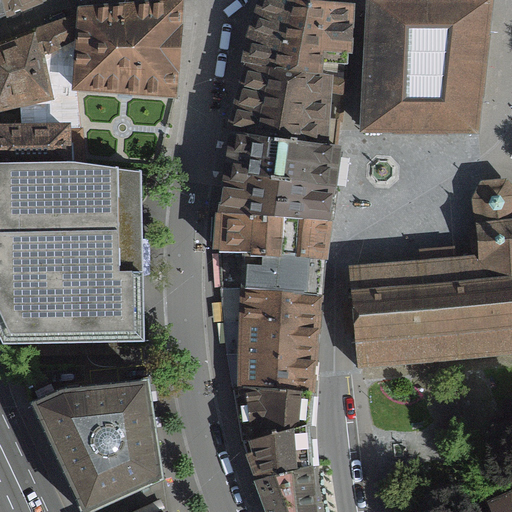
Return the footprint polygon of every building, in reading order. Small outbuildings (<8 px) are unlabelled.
[(0,0),(8,24),(44,8),(41,0),(0,0)] [(343,67),(348,17),(256,2),(245,75),(328,84),(331,65),(343,67)] [(428,6),(371,7),(365,134),(475,136),(483,6),(428,6)] [(72,93),(174,101),(178,58),(181,14),(78,20),(75,64),(72,93)] [(56,29),(35,38),(45,74),(75,64),(78,20),(56,29)] [(35,38),(0,52),(0,113),(51,102),(45,74),(35,38)] [(325,132),(328,84),(245,75),(231,146),(324,157),(325,132)] [(0,132),(0,173),(74,173),(74,132),(0,132)] [(324,157),(231,146),(227,171),(225,187),(321,202),(324,157)] [(0,343),(134,342),(136,312),(136,276),(140,210),(142,179),(127,178),(74,173),(0,173),(0,343)] [(511,191),(502,181),(477,183),(467,199),(471,246),(472,260),(432,263),(344,270),(349,340),(352,369),(511,356),(511,191)] [(321,202),(225,187),(220,222),(319,230),(321,202)] [(244,264),(317,266),(319,230),(220,222),(218,263),(244,264)] [(242,300),(314,301),(316,276),(317,266),(244,264),(243,286),(242,300)] [(241,330),(311,331),(313,315),(314,301),(242,300),(241,330)] [(241,330),(241,393),(306,397),(307,391),(308,372),(311,331),(241,330)] [(147,428),(141,382),(52,386),(25,397),(52,456),(78,511),(83,511),(156,480),(147,428)] [(242,412),(244,442),(305,430),(305,423),(306,397),(241,393),(242,412)] [(253,486),(309,468),(306,443),(305,430),(244,442),(249,467),(253,486)] [(314,511),(309,468),(253,486),(261,511),(314,511)] [(511,511),(511,491),(477,508),(478,511),(511,511)]
